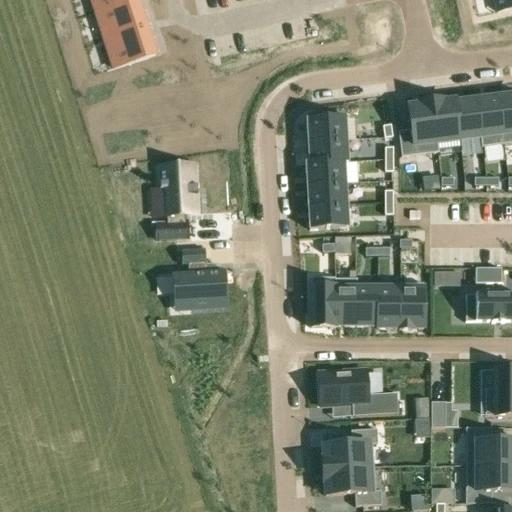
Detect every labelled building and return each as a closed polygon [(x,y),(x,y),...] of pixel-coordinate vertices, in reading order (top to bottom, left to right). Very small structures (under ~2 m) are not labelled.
[(137,2),(136,0),(90,0),(96,15),(137,2)] [(511,10),(511,0),(493,0),(497,14),(511,10)] [(146,29),(137,2),(96,15),(104,42),(146,29)] [(155,57),(146,29),(104,42),(113,71),(155,57)] [(511,97),(497,99),(502,137),(503,142),(511,140),(511,97)] [(497,99),(476,102),(481,140),(502,137),(497,99)] [(443,102),(431,104),(436,145),(459,142),(454,104),(454,102),(443,103),(443,102)] [(476,102),(454,104),(459,142),(481,140),(476,102)] [(411,132),(398,134),(401,160),(415,158),(414,148),(436,145),(431,104),(419,105),(419,107),(407,108),(411,132)] [(345,120),(306,122),(308,144),(346,142),(345,120)] [(392,139),(390,127),(383,129),(384,140),(392,139)] [(346,142),(308,144),(309,166),(343,164),(347,164),(346,142)] [(309,166),(305,166),(306,188),(345,186),(343,164),(309,166)] [(166,226),(156,226),(157,241),(187,240),(186,224),(185,224),(184,216),(195,216),(194,196),(196,196),(196,195),(194,195),(194,189),(196,189),(196,187),(194,188),(193,168),(159,170),(160,187),(159,187),(159,191),(164,191),(166,226)] [(441,188),(441,180),(429,180),(429,188),(441,188)] [(453,188),(453,180),(441,180),(441,188),(453,188)] [(486,188),(486,180),(474,180),(474,188),(486,188)] [(498,188),(498,180),(486,180),(486,188),(498,188)] [(345,186),(306,188),(308,210),(346,208),(345,186)] [(393,204),(393,192),(385,192),(385,204),(393,204)] [(393,216),(393,204),(385,204),(385,216),(393,216)] [(346,208),(308,210),(309,232),(347,230),(346,208)] [(411,250),(411,242),(399,242),(399,250),(411,250)] [(346,252),(345,244),(333,245),(334,253),(346,252)] [(334,253),(333,245),(321,246),(322,254),(334,253)] [(377,256),(377,248),(365,248),(365,256),(377,256)] [(389,256),(389,248),(377,248),(377,256),(389,256)] [(189,273),(175,274),(177,301),(190,301),(191,309),(225,307),(223,271),(202,272),(202,265),(205,264),(204,249),(180,251),(181,266),(189,265),(189,273)] [(501,285),(501,270),(475,270),(475,285),(501,285)] [(309,288),(309,331),(333,331),(333,290),(333,288),(309,288)] [(333,290),(333,331),(355,331),(355,290),(333,290)] [(355,290),(355,331),(377,331),(377,290),(355,290)] [(377,331),(377,333),(399,333),(399,331),(399,290),(377,290),(377,331)] [(399,331),(399,333),(422,333),(422,290),(399,290),(399,331)] [(511,295),(474,296),(474,323),(511,322),(511,295)] [(366,372),(318,375),(320,408),(331,408),(332,420),(398,416),(396,395),(367,397),(366,372)] [(484,391),(484,418),(511,417),(511,372),(494,372),(494,391),(484,391)] [(445,430),(445,404),(430,404),(430,430),(445,430)] [(465,430),(465,468),(511,468),(511,442),(491,443),(491,430),(465,430)] [(323,461),(322,461),(322,472),(374,469),(372,446),(377,446),(376,431),(350,433),(351,446),(322,447),(323,461)] [(511,468),(465,468),(465,506),(491,506),(491,493),(511,492),(511,468)] [(374,469),(322,472),(323,483),(324,483),(325,497),(354,496),(355,509),(381,507),(380,493),(375,493),(374,469)] [(431,491),(431,506),(440,506),(439,491),(431,491)]
